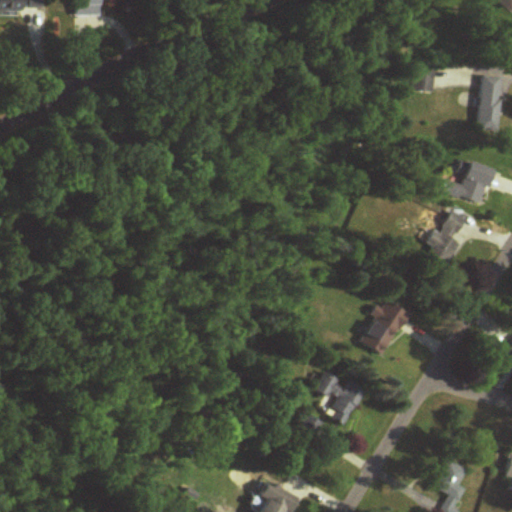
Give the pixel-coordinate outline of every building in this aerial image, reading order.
[(0,0),(0,13),(39,13),(39,0),(0,0)] [(72,0),(72,17),(97,17),(97,0),(72,0)] [(511,0),(491,0),(509,14),(511,11),(511,0)] [(407,93),(431,93),(431,70),(407,70),(407,93)] [(498,77),(477,77),(476,132),(497,133),(498,77)] [(441,179),(437,194),(480,206),(490,170),(461,162),(455,182),(441,179)] [(457,246),(450,242),(463,221),(444,210),(423,245),(430,249),(422,261),(441,273),(457,246)] [(376,301),(368,318),(370,319),(356,345),(381,358),(403,316),(376,301)] [(511,343),(501,359),(511,366),(511,343)] [(311,392),(334,403),(325,420),(343,428),(360,392),(320,374),(311,392)] [(310,438),(319,427),(307,417),(298,428),(310,438)] [(501,476),(511,479),(511,455),(509,454),(501,476)] [(445,497),(437,511),(455,511),(466,492),(456,487),(464,472),(443,460),(428,488),(445,497)] [(255,511),(287,511),(294,498),(266,486),(255,511)]
